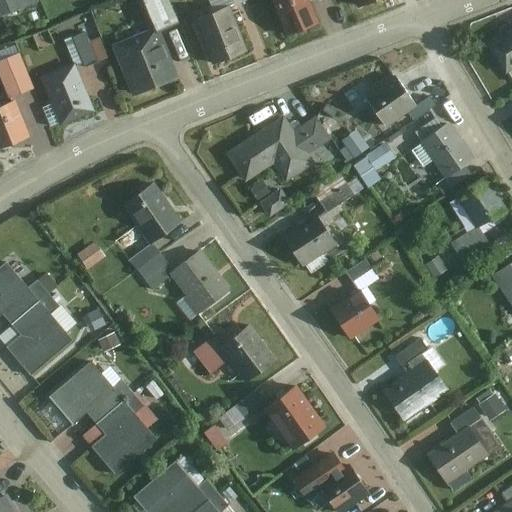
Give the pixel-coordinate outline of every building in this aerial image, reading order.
[(319,24),(309,0),(272,0),(288,37),(319,24)] [(247,51),(230,7),(195,21),(213,65),(247,51)] [(511,28),(487,45),(507,75),(511,72),(511,28)] [(159,29),(113,47),(133,98),(179,80),(159,29)] [(90,31),(69,38),(79,66),(100,59),(90,31)] [(0,60),(0,63),(13,97),(39,87),(25,51),(0,60)] [(76,64),(43,77),(62,125),(95,111),(76,64)] [(418,107),(394,73),(363,95),(387,129),(418,107)] [(16,102),(0,107),(0,148),(29,138),(16,102)] [(286,117),(229,153),(245,179),(274,161),(286,181),(317,162),(311,153),(332,141),(318,119),(296,133),(286,117)] [(452,124),(423,142),(446,179),(475,161),(452,124)] [(359,129),(345,140),(358,157),(372,146),(359,129)] [(391,141),(356,163),(371,187),(385,178),(379,169),(400,156),(391,141)] [(315,187),(327,212),(358,197),(346,172),(315,187)] [(491,181),(457,200),(475,232),(510,213),(491,181)] [(153,182),(120,206),(149,244),(181,220),(153,182)] [(284,186),(262,195),(270,214),(292,206),(284,186)] [(319,216),(284,238),(303,268),(338,245),(319,216)] [(81,253),(91,268),(109,256),(99,241),(81,253)] [(229,293),(200,252),(168,275),(198,316),(229,293)] [(369,258),(349,270),(362,290),(382,279),(369,258)] [(6,264),(0,268),(0,315),(1,314),(10,325),(37,302),(6,264)] [(511,265),(495,276),(511,303),(511,265)] [(379,321),(362,295),(335,312),(352,338),(379,321)] [(37,302),(10,325),(20,337),(7,348),(30,376),(70,343),(37,302)] [(275,361),(248,326),(219,348),(246,382),(275,361)] [(87,414),(98,426),(125,404),(91,363),(48,399),(71,427),(87,414)] [(447,393),(428,363),(386,390),(405,420),(447,393)] [(326,426),(298,385),(266,408),(294,449),(326,426)] [(222,415),(230,428),(272,401),(264,388),(222,415)] [(500,392),(482,403),(492,420),(510,409),(500,392)] [(106,436),(91,448),(115,477),(157,442),(125,404),(98,426),(106,436)] [(218,423),(207,432),(221,449),(232,440),(218,423)] [(471,425),(428,455),(452,490),(472,477),(467,471),(491,455),(471,425)] [(198,511),(208,504),(176,464),(134,498),(145,511),(198,511)] [(348,511),(374,495),(354,464),(321,485),(338,511),(348,511)] [(0,511),(16,511),(7,496),(0,500),(0,511)] [(511,511),(511,500),(492,511),(511,511)]
